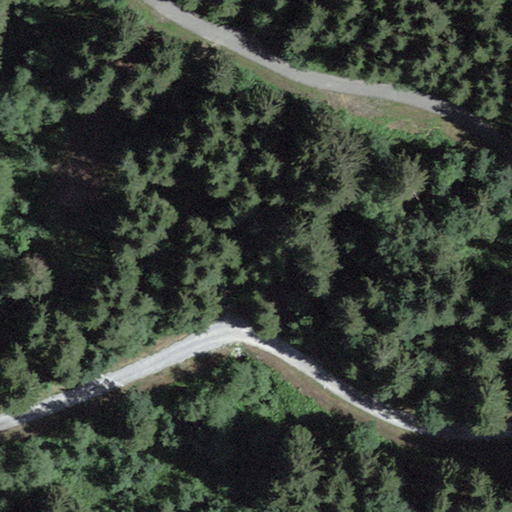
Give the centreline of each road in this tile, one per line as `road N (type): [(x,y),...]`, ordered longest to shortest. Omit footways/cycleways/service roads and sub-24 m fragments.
road 1 (track): [(0,425),(232,333),(290,353),(433,436),(511,429)]
road 2 (unclassified): [(511,152),(442,107),(297,72),(156,0)]
